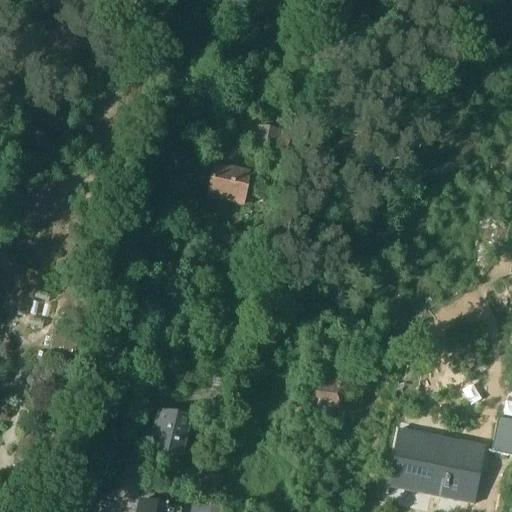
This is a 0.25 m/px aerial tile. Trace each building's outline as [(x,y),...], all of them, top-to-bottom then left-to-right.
[(279,134),(257,130),(251,161),(273,165),(276,148),(279,134)] [(288,136),(279,134),(276,148),(285,150),(288,136)] [(285,150),(276,148),(273,165),(282,167),(285,150)] [(248,177),(212,169),(206,200),(242,207),(248,177)] [(353,200),(347,199),(343,216),(349,218),(353,200)] [(351,250),(339,248),(336,262),(348,264),(351,250)] [(367,366),(338,361),(335,377),(335,382),(346,384),(348,376),(365,378),(367,366)] [(320,380),(299,377),(294,411),(343,418),(348,384),(346,384),(335,382),(320,380)] [(186,423),(159,416),(150,452),(177,458),(186,423)] [(511,424),(497,421),(489,455),(511,459),(511,424)] [(482,452),(426,441),(424,447),(396,441),(387,488),(471,505),(482,452)] [(179,511),(183,498),(157,492),(154,507),(178,511),(179,511)]
